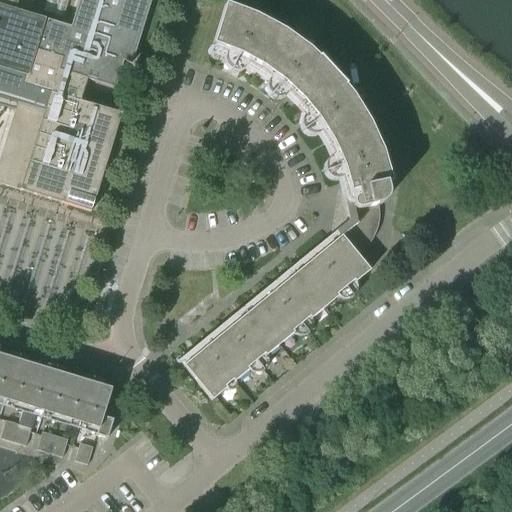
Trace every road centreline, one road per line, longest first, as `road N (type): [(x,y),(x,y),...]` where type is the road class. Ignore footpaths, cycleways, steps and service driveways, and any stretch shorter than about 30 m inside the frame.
road 1 (residential): [(184,107),(119,341),(216,456)]
road 2 (residential): [(216,456),(511,226)]
road 3 (tertiary): [(511,123),(382,0)]
road 4 (secondary): [(401,511),(511,428)]
